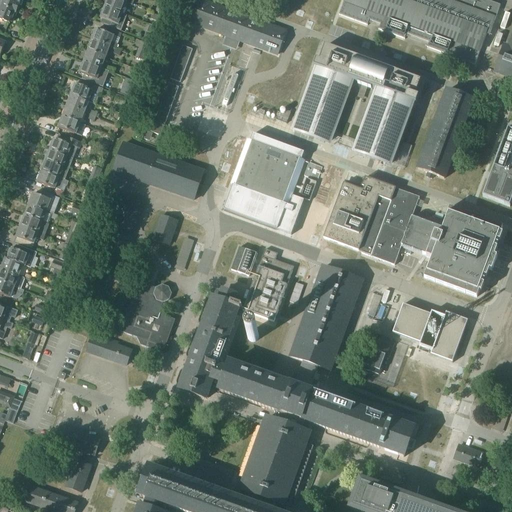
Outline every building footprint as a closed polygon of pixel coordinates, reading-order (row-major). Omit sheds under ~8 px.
[(0,0),(0,5),(17,12),(22,1),(17,0),(0,0)] [(127,5),(114,0),(107,0),(105,8),(123,15),(127,5)] [(452,57),(459,60),(475,66),(486,35),(489,37),(500,6),(483,0),(481,0),(480,5),(469,0),(344,0),(339,16),(367,26),(369,21),(380,25),(378,30),(405,40),(406,35),(429,43),(427,48),(452,57)] [(192,24),(226,37),(224,42),(238,47),(240,42),(277,56),(286,33),(200,1),(192,24)] [(156,12),(162,15),(165,7),(159,4),(156,12)] [(0,5),(0,19),(10,24),(11,22),(13,22),(14,21),(14,20),(17,12),(0,5)] [(100,24),(121,32),(127,17),(123,15),(105,8),(100,19),(102,20),(100,24)] [(96,32),(93,31),(91,36),(93,38),(92,41),(110,48),(115,50),(121,53),(122,52),(116,50),(118,45),(112,43),(114,37),(96,30),(96,32)] [(503,74),(511,76),(511,36),(508,47),(504,46),(494,73),(503,76),(503,74)] [(106,60),(110,48),(92,41),(87,53),(106,60)] [(143,61),(149,45),(141,42),(136,58),(143,61)] [(170,80),(180,84),(192,50),(183,47),(170,80)] [(368,87),(378,91),(355,152),(390,165),(413,104),(416,105),(419,98),(415,97),(421,82),(325,47),(320,62),(316,60),(313,67),(317,69),(294,130),(329,143),(352,82),(362,85),(359,92),(366,94),(368,87)] [(102,70),(109,73),(113,74),(115,70),(104,65),(106,60),(87,53),(84,63),(102,70)] [(82,81),(102,88),(109,73),(102,70),(84,63),(79,74),(84,76),(82,81)] [(71,96),(89,103),(95,106),(99,96),(101,96),(103,90),(84,83),(83,88),(75,85),(75,86),(72,86),(70,91),(73,91),(71,96)] [(151,133),(161,137),(179,88),(169,85),(151,133)] [(427,177),(432,179),(434,176),(444,180),(473,101),(447,91),(418,170),(428,174),(427,177)] [(89,103),(71,96),(66,107),(84,114),(89,103)] [(125,107),(127,99),(117,96),(114,104),(125,107)] [(84,114),(66,107),(62,118),(80,125),(84,114)] [(91,111),(89,116),(96,119),(98,119),(99,116),(97,115),(98,113),(91,111)] [(277,117),(276,121),(287,125),(288,121),(291,113),(286,112),(285,115),(283,116),(277,113),(276,117),(277,117)] [(62,118),(58,129),(81,137),(85,127),(80,125),(62,118)] [(511,130),(508,129),(483,198),(510,209),(511,204),(511,130)] [(63,143),(54,140),(50,151),(73,160),(77,149),(79,150),(80,147),(86,150),(87,146),(81,144),(65,138),(63,143)] [(97,149),(107,153),(110,144),(100,141),(97,149)] [(285,210),(288,211),(281,229),(309,239),(314,226),(299,221),(301,216),(321,224),(326,210),(293,198),(289,207),(287,207),(304,162),(248,141),(232,186),(233,187),(224,212),(277,231),(285,210)] [(204,173),(124,145),(114,174),(194,202),(204,173)] [(45,156),(48,157),(46,162),(69,171),(73,160),(50,151),(49,152),(47,151),(45,156)] [(40,169),(42,170),(41,173),(68,183),(69,183),(59,179),(62,173),(67,175),(69,171),(46,162),(44,165),(42,164),(40,169)] [(304,177),(317,182),(322,169),(309,164),(304,177)] [(89,178),(96,181),(96,180),(98,181),(102,171),(93,168),(89,178)] [(37,183),(54,190),(53,195),(62,198),(66,187),(67,187),(68,183),(41,173),(37,183)] [(96,181),(89,178),(85,190),(91,192),(96,181)] [(323,239),(361,254),(371,258),(392,199),(396,190),(365,178),(362,188),(365,189),(363,192),(343,185),(323,239)] [(310,202),(316,183),(306,179),(300,198),(310,202)] [(51,202),(33,195),(29,205),(47,212),(51,202)] [(426,258),(431,260),(424,279),(477,298),(487,270),(492,272),(497,258),(492,256),(503,228),(450,208),(442,230),(412,219),(419,199),(409,195),(407,199),(392,199),(371,258),(394,267),(402,247),(427,256),(426,258)] [(111,226),(132,234),(142,205),(121,197),(111,226)] [(24,217),(43,224),(43,223),(48,225),(51,219),(56,221),(58,217),(52,214),(47,213),(47,212),(29,205),(24,217)] [(71,213),(83,218),(85,211),(74,206),(71,213)] [(20,227),(39,234),(45,237),(49,226),(48,225),(43,223),(43,224),(24,217),(24,218),(22,217),(20,222),(22,223),(20,227)] [(177,223),(161,217),(153,241),(169,246),(177,223)] [(78,234),(81,226),(75,224),(72,232),(78,234)] [(20,227),(16,238),(14,243),(33,250),(37,240),(43,242),(45,237),(39,234),(20,227)] [(71,247),(75,236),(69,234),(65,245),(71,247)] [(194,242),(184,239),(174,269),(183,273),(193,244),(194,242)] [(257,255),(239,248),(231,271),(249,278),(257,255)] [(5,259),(5,260),(30,269),(35,255),(22,250),(21,253),(12,249),(11,251),(9,250),(7,256),(9,257),(8,260),(5,259)] [(244,309),(242,315),(245,313),(274,323),(294,268),(274,261),(277,253),(266,249),(244,309)] [(24,267),(5,260),(1,271),(19,278),(24,267)] [(54,262),(53,262),(51,268),(61,272),(64,264),(55,261),(54,262)] [(140,508),(138,511),(164,511),(166,507),(179,511),(279,511),(282,506),(284,507),(288,497),(295,499),(313,448),(306,445),(310,435),(301,432),(305,423),(404,458),(414,430),(309,393),(318,367),(330,372),(362,283),(323,269),(291,358),(303,363),(294,388),(229,364),(226,371),(222,385),(219,392),(278,413),(275,422),(266,419),(263,430),(259,428),(241,480),(244,481),(242,486),(240,492),(243,492),(239,502),(203,489),(169,477),(149,470),(139,498),(140,508)] [(19,278),(1,271),(0,273),(0,282),(24,292),(24,291),(21,290),(25,281),(25,280),(24,279),(19,278)] [(0,282),(0,294),(11,299),(16,301),(23,296),(24,292),(0,282)] [(120,333),(137,339),(140,346),(152,350),(152,349),(154,350),(158,348),(159,347),(165,349),(175,321),(159,315),(163,304),(169,301),(172,295),(168,288),(162,286),(155,289),(139,283),(120,333)] [(213,299),(180,391),(206,400),(213,381),(222,385),(226,371),(217,368),(238,311),(240,311),(239,315),(241,316),(242,315),(244,309),(233,305),(236,297),(223,292),(219,302),(213,299)] [(372,294),(364,315),(374,319),(381,298),(372,294)] [(0,305),(0,320),(3,321),(7,323),(9,324),(11,319),(15,320),(18,312),(0,305)] [(47,309),(37,305),(34,312),(44,316),(47,309)] [(403,306),(393,335),(420,344),(430,315),(403,306)] [(433,352),(431,356),(452,364),(468,322),(446,314),(445,319),(431,313),(430,315),(420,344),(419,347),(433,352)] [(32,324),(43,328),(45,321),(34,317),(32,324)] [(7,323),(3,321),(0,320),(0,340),(3,341),(7,330),(11,331),(13,325),(9,324),(7,323)] [(247,336),(247,337),(247,338),(247,339),(248,340),(248,341),(249,342),(250,342),(250,343),(251,343),(252,343),(253,343),(254,343),(255,343),(256,342),(257,342),(257,341),(258,340),(258,339),(258,338),(259,338),(258,337),(258,336),(258,335),(257,334),(257,333),(256,333),(255,332),(254,332),(253,332),(252,332),(251,332),(250,333),(249,333),(249,334),(248,335),(247,336)] [(32,334),(28,344),(24,357),(30,359),(38,336),(32,334)] [(118,345),(93,336),(87,353),(126,367),(131,353),(117,348),(118,345)] [(374,336),(367,356),(362,370),(379,375),(391,342),(374,336)] [(59,373),(57,379),(64,382),(66,375),(59,373)] [(0,392),(0,404),(4,406),(10,408),(14,398),(8,396),(0,392)] [(7,417),(5,422),(13,425),(18,413),(10,410),(7,417)] [(61,425),(55,442),(95,456),(101,439),(61,425)] [(459,447),(454,460),(479,469),(483,456),(459,447)] [(75,462),(74,464),(66,488),(81,494),(91,468),(75,462)] [(362,484),(353,509),(360,511),(459,511),(450,507),(449,507),(448,507),(447,507),(446,507),(445,507),(445,508),(444,508),(443,508),(443,509),(442,509),(442,510),(442,511),(441,511),(434,511),(410,503),(399,499),(399,498),(403,487),(378,478),(374,489),(362,484)] [(25,487),(21,501),(52,511),(74,511),(78,505),(25,487)]
